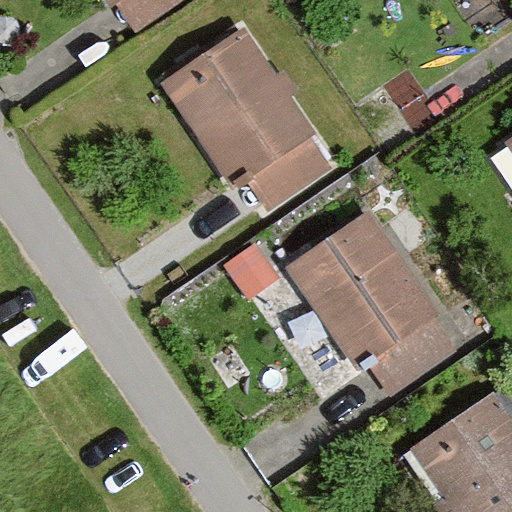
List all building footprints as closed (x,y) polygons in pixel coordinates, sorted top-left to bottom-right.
[(97,0),(121,34),(168,0),(97,0)] [(239,28),(154,83),(222,187),(239,176),(262,211),(330,166),(239,28)] [(511,133),(500,141),(511,158),(511,133)] [(355,212),(270,267),(338,371),(356,360),(379,395),(446,351),(355,212)] [(511,511),(511,431),(485,390),(400,445),(443,511),(511,511)]
